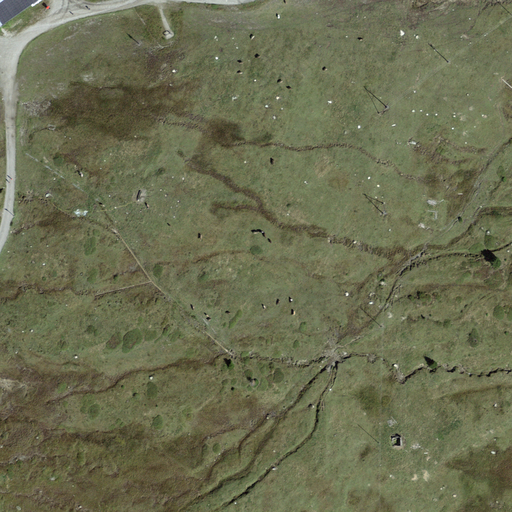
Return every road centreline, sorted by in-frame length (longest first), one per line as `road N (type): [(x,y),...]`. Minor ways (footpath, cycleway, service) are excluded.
road 1 (track): [(5,52),(10,125),(0,238)]
road 2 (track): [(140,0),(48,21),(5,52)]
